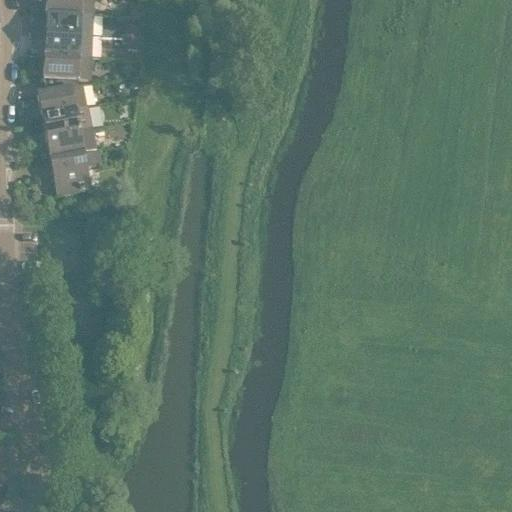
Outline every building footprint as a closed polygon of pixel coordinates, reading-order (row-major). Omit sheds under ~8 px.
[(44,0),(44,15),(89,17),(89,14),(92,10),(92,2),(90,0),(44,0)] [(40,25),(30,24),(30,36),(88,38),(88,35),(91,31),(91,23),(89,19),(89,17),(44,15),(44,30),(40,30),(40,25)] [(124,40),(138,40),(139,29),(130,28),(124,33),(124,40)] [(30,36),(30,43),(43,43),(43,58),(87,60),(87,57),(90,53),(90,45),(88,41),(88,38),(30,36)] [(138,40),(124,40),(124,46),(129,52),(138,52),(138,40)] [(87,60),(43,58),(42,80),(44,94),(70,89),(70,90),(76,88),(76,82),(86,82),(86,78),(89,74),(89,66),(87,62),(87,60)] [(25,113),(26,120),(40,118),(84,109),(80,88),(76,88),(70,90),(70,89),(44,94),(35,96),(38,111),(25,113)] [(41,128),(28,130),(30,142),(90,130),(86,109),(84,109),(40,118),(41,128)] [(32,148),(45,146),(48,160),(82,154),(82,153),(94,151),(90,130),(30,142),(32,148)] [(82,154),(48,160),(55,197),(89,191),(85,170),(97,168),(94,151),(82,153),(82,154)]
